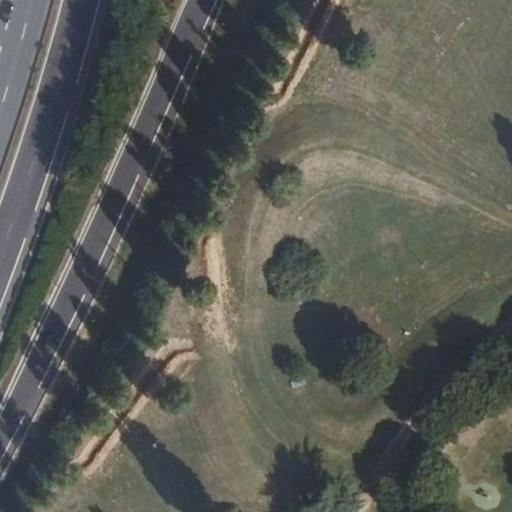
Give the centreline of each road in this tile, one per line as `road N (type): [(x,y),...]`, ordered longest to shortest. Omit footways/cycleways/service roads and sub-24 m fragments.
road 1 (primary): [(0,435),(202,0)]
road 2 (primary): [(0,256),(80,0)]
